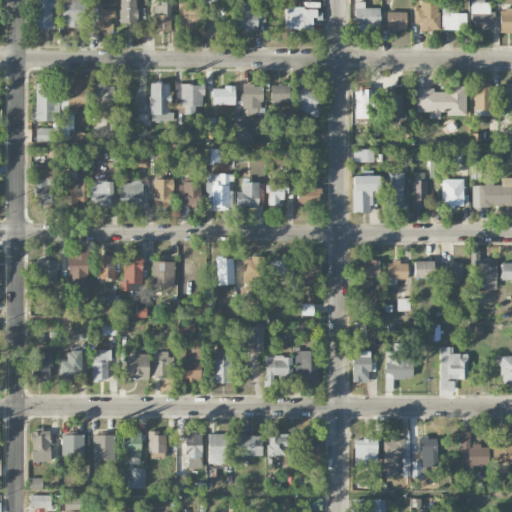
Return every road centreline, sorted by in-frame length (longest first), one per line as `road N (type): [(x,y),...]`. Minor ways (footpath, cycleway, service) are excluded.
road 1 (residential): [(511,235),(0,233)]
road 2 (residential): [(511,408),(0,406)]
road 3 (residential): [(511,60),(0,58)]
road 4 (residential): [(17,321),(17,0)]
road 5 (residential): [(339,320),(339,0)]
road 6 (residential): [(338,511),(339,320)]
road 7 (residential): [(17,511),(17,321)]
